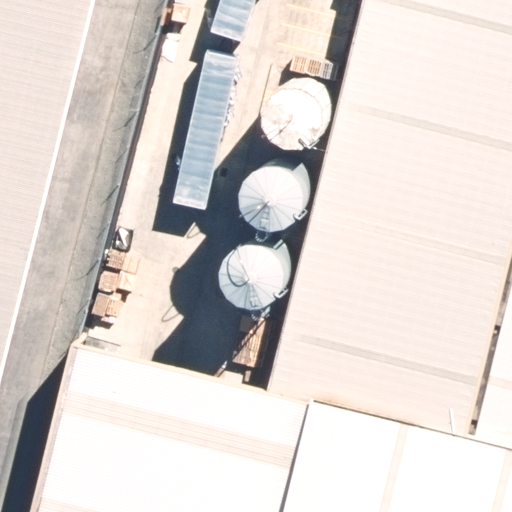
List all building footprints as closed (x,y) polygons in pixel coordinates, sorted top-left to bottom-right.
[(0,0),(0,309),(79,0),(0,0)] [(316,396),(483,435),(511,312),(511,0),(372,0),(280,388),(316,396)] [(511,312),(483,435),(511,442),(511,312)] [(288,511),(316,396),(280,388),(71,338),(29,511),(288,511)] [(288,511),(511,511),(511,442),(483,435),(316,396),(288,511)]
